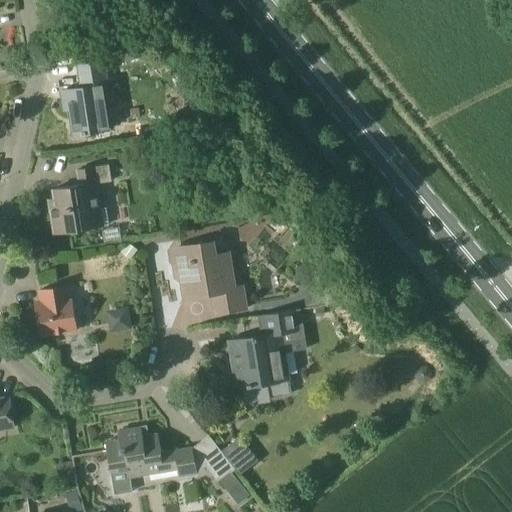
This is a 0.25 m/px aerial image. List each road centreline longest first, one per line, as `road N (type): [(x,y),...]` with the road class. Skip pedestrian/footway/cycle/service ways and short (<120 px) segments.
road 1 (primary): [(511,308),(255,0)]
road 2 (residential): [(0,253),(38,67),(25,0)]
road 3 (residential): [(174,356),(138,391),(64,404),(0,337)]
